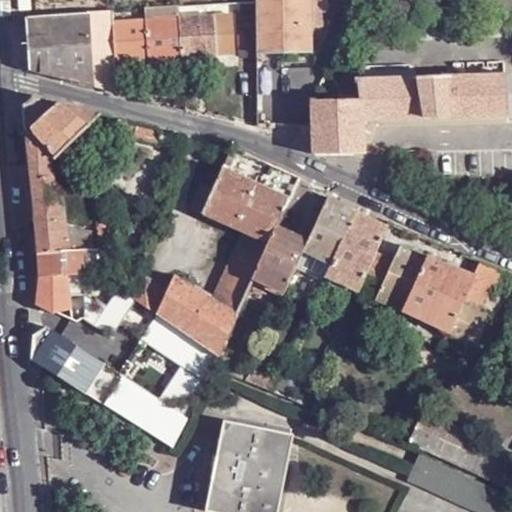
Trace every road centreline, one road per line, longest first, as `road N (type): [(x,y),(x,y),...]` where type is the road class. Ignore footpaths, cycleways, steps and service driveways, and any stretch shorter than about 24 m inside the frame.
road 1 (residential): [(511,252),(240,138),(0,72)]
road 2 (residential): [(26,511),(0,161)]
road 3 (unknown): [(346,183),(387,149),(511,138)]
road 4 (unknown): [(511,65),(352,70)]
